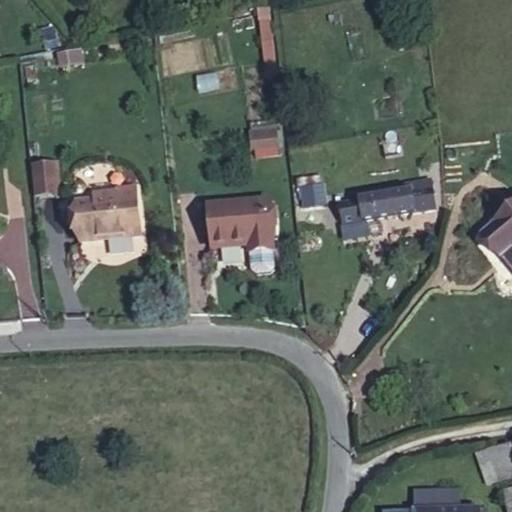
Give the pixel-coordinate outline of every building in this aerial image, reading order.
[(278,61),(269,6),(252,9),(261,64),(278,61)] [(250,156),(278,156),(278,129),(250,128),(250,156)] [(32,160),(32,193),(60,192),(59,160),(32,160)] [(435,214),(431,178),(381,185),(382,192),(364,194),(335,198),(339,228),(435,214)] [(301,179),(301,205),(320,205),(320,179),(301,179)] [(363,187),(364,194),(382,192),(381,185),(363,187)] [(132,201),(109,203),(92,205),(96,241),(156,237),(151,188),(131,191),(132,201)] [(108,193),(109,203),(132,201),(131,191),(108,193)] [(78,205),(74,206),(77,248),(83,247),(78,205)] [(74,206),(50,208),(54,250),(77,248),(74,206)] [(222,212),(225,252),(258,248),(260,260),(294,256),(288,206),(222,212)] [(511,214),(483,238),(499,257),(509,250),(511,253),(511,214)] [(511,253),(509,250),(499,257),(511,273),(511,253)] [(294,256),(260,260),(261,267),(295,264),(294,256)] [(511,443),(488,455),(502,481),(511,475),(511,443)] [(499,482),(502,481),(488,455),(486,456),(499,482)] [(473,493),(446,495),(447,511),(474,509),(473,493)] [(447,511),(446,495),(423,498),(423,511),(501,511),(502,507),(474,509),(447,511)]
